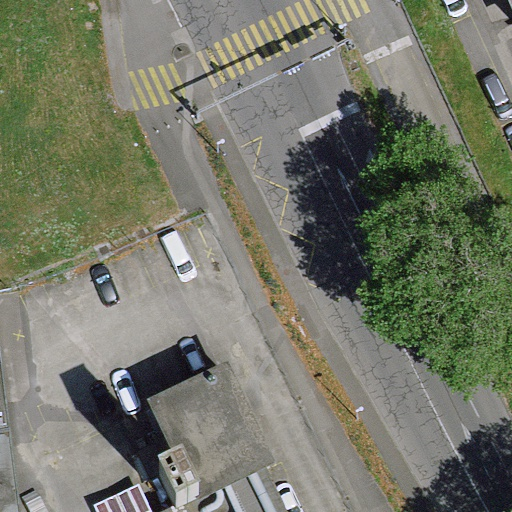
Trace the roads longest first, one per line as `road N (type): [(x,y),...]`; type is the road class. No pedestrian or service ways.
road 1 (primary): [(497,511),(236,0)]
road 2 (residential): [(511,323),(358,0)]
